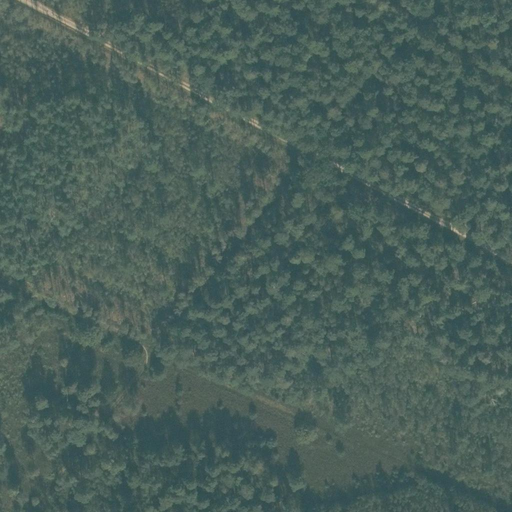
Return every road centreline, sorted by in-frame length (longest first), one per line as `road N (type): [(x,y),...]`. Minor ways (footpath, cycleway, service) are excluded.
road 1 (track): [(66,23),(511,263)]
road 2 (track): [(0,277),(142,345),(146,362),(70,463)]
